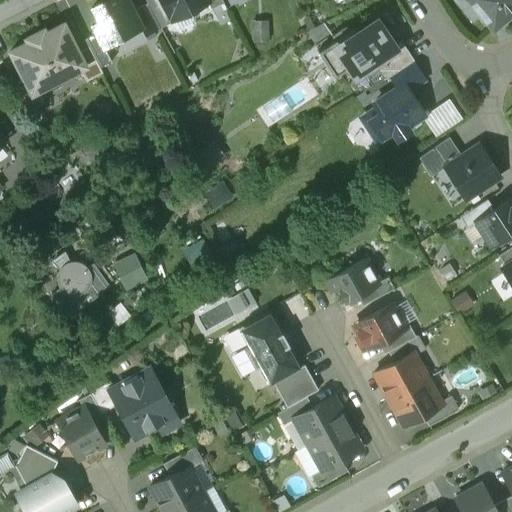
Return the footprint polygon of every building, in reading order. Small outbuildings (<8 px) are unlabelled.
[(126,0),(106,0),(91,8),(98,22),(91,26),(95,34),(102,47),(103,46),(139,28),(141,27),(133,11),(126,0)] [(171,20),(160,0),(145,0),(147,3),(159,26),(171,20)] [(160,0),(171,20),(172,22),(174,20),(171,15),(183,9),(186,10),(187,11),(207,1),(208,0),(207,0),(160,0)] [(221,0),(207,0),(208,0),(207,1),(210,8),(223,2),(221,0)] [(511,0),(469,0),(492,28),(511,11),(511,0)] [(147,3),(133,11),(141,27),(139,28),(144,37),(160,28),(159,26),(147,3)] [(381,32),(375,23),(366,29),(365,29),(357,34),(353,27),(348,30),(345,26),(331,35),(334,40),(317,51),(334,76),(351,65),(355,72),(371,61),(392,48),(391,47),(390,46),(381,32)] [(63,24),(45,33),(43,29),(26,38),(27,42),(10,51),(24,80),(32,94),(37,91),(79,69),(85,66),(77,52),(63,24)] [(102,47),(95,34),(85,39),(88,47),(99,68),(111,62),(103,46),(102,47)] [(400,40),(391,47),(392,48),(371,61),(383,80),(411,61),(413,60),(400,40)] [(99,68),(88,47),(77,52),(85,66),(79,69),(86,82),(102,73),(99,68)] [(411,61),(390,75),(397,87),(403,83),(408,90),(423,80),(411,61)] [(24,80),(9,88),(27,112),(44,103),(37,91),(32,94),(24,80)] [(397,87),(373,103),(376,107),(365,114),(367,116),(366,121),(363,123),(371,135),(374,134),(379,135),(380,137),(391,130),(397,139),(409,131),(406,126),(423,115),(408,90),(403,83),(397,87)] [(448,137),(419,157),(431,176),(444,167),(444,166),(461,155),(448,137)] [(201,165),(222,154),(215,140),(194,151),(201,165)] [(461,155),(444,166),(444,167),(466,198),(499,177),(478,144),(461,155)] [(222,184),(210,192),(218,204),(230,196),(222,184)] [(511,196),(493,209),(475,221),(475,222),(490,245),(511,231),(511,196)] [(487,199),(459,217),(466,228),(475,222),(475,221),(493,209),(487,199)] [(511,246),(498,255),(505,265),(511,260),(511,246)] [(84,266),(81,264),(78,263),(74,262),(70,262),(64,253),(52,261),(60,269),(58,274),(57,278),(58,283),(60,287),(51,294),(67,316),(83,304),(83,305),(96,295),(109,286),(93,264),(86,268),(84,266)] [(134,255),(113,265),(125,288),(145,278),(134,255)] [(365,259),(325,281),(331,291),(338,287),(346,301),(356,296),(379,283),(378,282),(365,259)] [(511,260),(505,265),(501,268),(511,283),(511,260)] [(379,283),(356,296),(362,306),(393,289),(387,277),(378,282),(379,283)] [(248,287),(228,297),(234,309),(254,299),(248,287)] [(403,328),(390,304),(353,325),(359,336),(357,338),(364,351),(378,343),(404,329),(403,328)] [(289,345),(281,332),(280,333),(268,311),(238,327),(248,346),(245,348),(256,368),(259,366),(269,385),(273,383),(299,368),(299,367),(287,346),(289,345)] [(404,329),(378,343),(384,354),(388,352),(415,336),(409,325),(403,328),(404,329)] [(415,336),(388,352),(393,362),(412,351),(414,354),(424,349),(417,335),(415,336)] [(393,362),(373,373),(388,399),(426,378),(414,354),(412,351),(393,362)] [(299,368),(273,383),(286,407),(306,396),(318,390),(304,364),(299,367),(299,368)] [(113,386),(108,388),(116,404),(134,438),(157,425),(161,432),(178,422),(149,367),(113,386)] [(426,378),(388,399),(402,425),(422,415),(441,404),(439,401),(426,378)] [(110,380),(89,391),(90,393),(100,412),(116,404),(108,388),(113,386),(110,380)] [(100,412),(90,393),(78,399),(82,406),(83,405),(93,423),(103,417),(100,412)] [(441,404),(422,415),(428,425),(457,409),(450,395),(439,401),(441,404)] [(286,407),(277,412),(283,424),(294,418),(293,417),(312,407),(306,396),(286,407)] [(312,407),(293,417),(294,418),(308,443),(346,422),(332,396),(312,407)] [(82,406),(57,420),(69,442),(77,458),(104,444),(93,423),(83,405),(82,406)] [(57,420),(46,425),(58,448),(69,442),(57,420)] [(346,422),(308,443),(321,469),(322,470),(341,460),(361,449),(346,422)] [(56,460),(26,444),(15,465),(26,485),(49,472),(50,473),(56,460)] [(194,446),(162,463),(169,475),(188,465),(189,467),(202,461),(194,446)] [(341,460),(322,470),(321,469),(311,474),(318,486),(347,470),(341,460)] [(189,467),(188,465),(169,475),(149,486),(163,511),(202,491),(189,467)] [(511,465),(502,472),(511,490),(511,465)] [(50,473),(49,472),(26,485),(20,489),(23,493),(22,498),(23,503),(24,507),(26,511),(27,511),(63,511),(76,505),(63,479),(50,473)] [(496,511),(493,505),(481,483),(455,497),(462,511),(496,511)] [(213,511),(202,491),(163,511),(213,511)] [(511,511),(511,494),(503,499),(509,511),(511,511)] [(509,511),(503,499),(493,505),(496,511),(509,511)]
